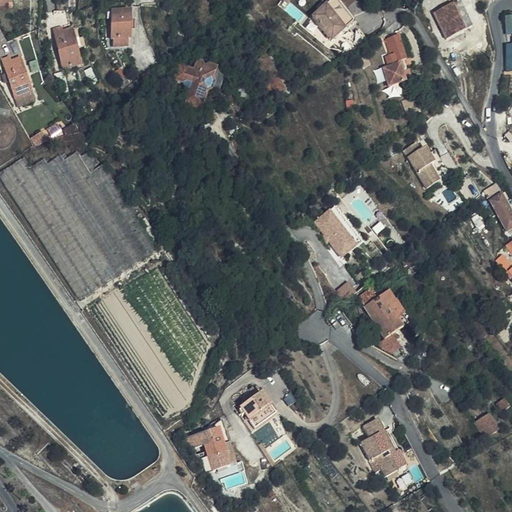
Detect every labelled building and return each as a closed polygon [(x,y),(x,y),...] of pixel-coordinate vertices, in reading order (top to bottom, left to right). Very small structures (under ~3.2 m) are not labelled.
[(350,27),(355,24),(335,0),(333,0),(312,17),(332,41),(343,32),(355,47),(367,38),(360,29),(355,33),(350,27)] [(461,0),(453,4),(466,30),(474,26),(461,0)] [(466,30),(453,4),(433,14),(446,40),(466,30)] [(130,38),(130,9),(113,9),(112,38),(114,38),(114,46),(128,45),(129,38),(130,38)] [(77,47),(84,46),(82,37),(78,37),(76,28),(63,31),(62,27),(55,29),(63,68),(81,64),(77,47)] [(406,58),(405,54),(402,45),(399,36),(387,40),(391,55),(386,57),(389,66),(383,68),(390,86),(405,81),(402,70),(407,68),(404,60),(406,58)] [(402,45),(405,54),(410,52),(408,44),(402,45)] [(285,89),(267,56),(256,62),(274,95),(285,89)] [(8,75),(16,98),(32,92),(21,59),(12,61),(10,57),(3,60),(8,75)] [(212,78),(217,69),(208,65),(204,67),(202,63),(197,61),(194,70),(180,66),(174,79),(184,83),(187,82),(191,84),(190,88),(187,90),(183,101),(201,108),(203,104),(201,100),(205,99),(207,92),(207,91),(212,89),(214,82),(212,78)] [(223,83),(217,69),(212,78),(214,82),(212,89),(207,91),(207,92),(214,94),(219,91),(223,83)] [(69,88),(65,70),(55,73),(59,93),(69,88)] [(442,80),(438,70),(425,75),(428,85),(442,80)] [(127,73),(117,78),(122,90),(132,84),(127,73)] [(32,92),(16,98),(19,108),(36,102),(32,92)] [(17,133),(17,129),(15,126),(13,123),(9,118),(11,111),(0,108),(0,109),(0,149),(2,150),(6,150),(9,148),(12,146),(15,142),(17,138),(17,133)] [(39,136),(44,142),(56,134),(51,128),(39,136)] [(418,156),(413,149),(405,155),(427,191),(439,184),(426,163),(430,160),(425,152),(420,154),(418,156)] [(158,251),(103,167),(97,170),(87,155),(81,159),(77,153),(64,162),(60,157),(48,165),(44,160),(31,168),(24,159),(0,173),(0,177),(80,301),(158,251)] [(438,173),(430,160),(426,163),(439,184),(450,177),(445,169),(438,173)] [(497,183),(485,189),(490,199),(501,193),(497,183)] [(511,214),(502,196),(491,202),(507,231),(511,227),(511,214)] [(336,210),(331,214),(359,249),(363,245),(336,210)] [(359,249),(331,214),(316,225),(327,239),(331,244),(344,261),(359,249)] [(168,234),(162,238),(168,246),(174,242),(168,234)] [(182,254),(175,244),(168,249),(170,252),(167,254),(172,261),(174,261),(175,262),(178,260),(176,258),(182,254)] [(211,350),(218,332),(172,263),(171,263),(165,254),(86,306),(94,319),(133,377),(163,422),(188,405),(201,374),(211,350)] [(511,264),(501,254),(497,259),(511,274),(511,264)] [(411,262),(408,257),(402,260),(404,266),(411,262)] [(189,281),(196,277),(187,265),(181,269),(189,281)] [(195,290),(204,303),(210,299),(201,286),(195,290)] [(408,324),(388,292),(365,307),(385,339),(408,324)] [(511,309),(505,299),(495,306),(511,328),(511,309)] [(479,318),(472,323),(483,337),(490,332),(479,318)] [(446,334),(437,321),(431,324),(429,327),(437,340),(446,334)] [(254,391),(261,386),(259,383),(252,388),(254,391)] [(276,414),(262,392),(241,406),(255,428),(276,414)] [(510,406),(504,398),(496,404),(502,412),(510,406)] [(490,415),(476,423),(484,438),(498,430),(490,415)] [(403,467),(378,419),(363,426),(369,438),(361,442),(375,472),(382,469),(385,477),(403,467)] [(231,466),(225,444),(219,428),(202,433),(184,439),(192,450),(204,446),(213,472),(231,466)] [(230,443),(225,444),(231,466),(237,465),(230,443)]
